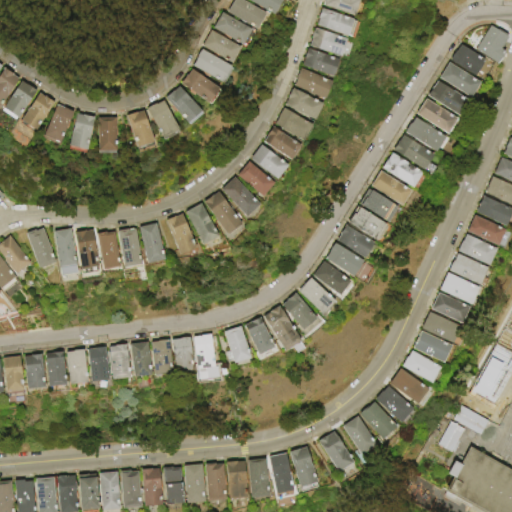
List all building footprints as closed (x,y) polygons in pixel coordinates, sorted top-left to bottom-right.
[(221,0),(240,0),(259,11),(250,27),(217,7),(221,0)] [(246,0),(275,0),(268,13),(246,0)] [(353,0),(349,13),(317,2),(318,0),(353,0)] [(316,5),(351,18),(346,34),(342,33),(341,34),(311,23),(313,16),(312,16),(316,5)] [(213,9),(244,26),(234,42),(204,25),(213,9)] [(202,25),(231,41),(222,58),(193,41),(202,25)] [(309,25),(341,37),(334,54),(304,43),(306,37),(305,36),(309,25)] [(473,50),(488,26),(506,38),(498,49),(503,52),(495,65),(473,50)] [(192,44),(223,61),(213,78),(183,61),(192,44)] [(302,46),(333,57),(327,74),(295,63),(302,46)] [(458,46),(482,60),(472,76),(447,62),(453,51),(454,52),(458,46)] [(182,63),(207,82),(197,97),(171,78),(182,63)] [(446,63),(477,83),(468,98),(437,79),(446,63)] [(294,65),(326,79),(319,96),(288,83),(292,75),(290,74),(294,65)] [(23,85),(6,113),(0,109),(0,87),(8,75),(23,85)] [(34,89),(18,80),(0,109),(0,110),(15,119),(34,89)] [(168,81),(193,108),(180,120),(155,93),(168,81)] [(435,82),(466,101),(457,117),(424,97),(430,87),(431,88),(435,82)] [(287,86),(317,101),(308,117),(297,111),(296,112),(278,102),(287,86)] [(41,97),(22,125),(7,115),(26,87),(41,97)] [(18,122),(33,131),(52,102),(37,92),(18,122)] [(153,95),(169,126),(153,135),(136,104),(153,95)] [(46,100),(62,107),(48,139),(32,132),(46,100)] [(423,100),(455,119),(445,134),(414,115),(423,100)] [(57,144),(71,111),(54,104),(41,136),(57,144)] [(115,110),(132,104),(142,136),(125,141),(115,110)] [(278,105),(307,122),(298,138),(269,122),(273,115),(272,115),(278,105)] [(83,113),(76,150),(57,146),(64,109),(83,113)] [(132,146),(149,143),(143,110),(125,114),(132,146)] [(87,114),(106,115),(105,150),(86,150),(87,114)] [(413,118),(443,137),(434,152),(402,132),(408,124),(409,124),(413,118)] [(267,124),(295,143),(285,158),(257,139),(267,124)] [(400,136),(432,155),(422,171),(391,151),(400,136)] [(507,136),(511,138),(511,157),(500,153),(503,146),(502,145),(507,136)] [(256,142),(282,163),(271,177),(245,156),(256,142)] [(389,154),(421,173),(411,189),(380,169),(389,154)] [(498,156),(511,162),(511,181),(490,172),(498,156)] [(243,159),(268,181),(257,194),(231,173),(243,159)] [(378,172),(409,191),(399,207),(368,187),(378,172)] [(488,174),(511,184),(511,202),(511,205),(482,191),(485,184),(484,183),(488,174)] [(229,175),(254,202),(241,215),(216,187),(229,175)] [(196,201),(212,190),(235,223),(219,234),(196,201)] [(366,190),(395,208),(385,224),(356,205),(366,190)] [(480,194),(511,208),(503,225),(472,211),(480,194)] [(178,211),(194,202),(212,234),(195,243),(178,211)] [(356,208),(384,225),(374,241),(345,223),(351,214),(352,215),(356,208)] [(158,219),(175,212),(188,247),(171,253),(158,219)] [(471,213),(502,227),(501,228),(507,231),(500,245),(495,243),(494,244),(463,230),(471,213)] [(148,222),(157,258),(139,262),(131,226),(148,222)] [(343,225),(372,243),(362,259),(349,251),(349,252),(334,242),(338,235),(343,225)] [(19,233),(36,226),(49,260),(31,266),(19,233)] [(46,230),(64,227),(69,264),(52,267),(46,230)] [(128,228),(133,264),(116,267),(111,230),(128,228)] [(85,229),(91,265),(73,267),(67,232),(85,229)] [(91,233),(107,231),(111,266),(95,268),(91,233)] [(463,232),(494,246),(485,264),(454,249),(459,238),(460,239),(463,232)] [(0,261),(0,239),(4,236),(24,261),(9,273),(0,261)] [(322,260),(332,244),(359,261),(360,260),(370,267),(360,282),(353,278),(350,276),(349,277),(322,260)] [(454,251),(485,265),(477,283),(445,268),(449,258),(451,259),(454,251)] [(321,262),(347,282),(336,296),(310,276),(321,262)] [(0,265),(8,276),(0,282),(0,265)] [(444,271),(475,285),(467,303),(436,288),(444,271)] [(307,279),(331,302),(319,315),(295,292),(307,279)] [(435,290),(466,304),(459,322),(427,307),(435,290)] [(293,294),(313,319),(299,331),(279,306),(284,301),(293,294)] [(273,306),(294,339),(277,349),(256,316),(273,306)] [(418,326),(426,310),(457,325),(448,342),(418,326)] [(254,317),(269,346),(252,354),(238,325),(254,317)] [(511,341),(502,336),(511,318),(511,341)] [(217,331),(235,326),(244,358),(226,363),(217,331)] [(419,329),(445,342),(436,359),(410,346),(419,329)] [(187,336),(205,334),(208,366),(211,365),(213,378),(192,380),(187,336)] [(184,337),(188,370),(170,372),(166,339),(184,337)] [(162,340),(165,373),(148,374),(145,341),(162,340)] [(142,342),(145,375),(127,377),(124,344),(142,342)] [(408,347),(435,364),(425,380),(398,363),(408,347)] [(81,349),(99,348),(102,382),(83,383),(81,349)] [(59,352),(77,350),(80,382),(62,383),(59,352)] [(103,351),(120,350),(122,380),(105,381),(103,351)] [(495,352),(511,362),(511,380),(487,366),(495,352)] [(38,355),(56,354),(58,387),(40,388),(38,355)] [(17,357),(35,355),(38,387),(20,389),(17,357)] [(0,357),(14,357),(16,390),(0,391),(0,357)] [(396,366),(424,386),(413,401),(386,382),(396,366)] [(487,366),(511,380),(511,385),(506,395),(479,379),(487,366)] [(479,379),(506,395),(498,409),(496,408),(471,393),(479,379)] [(371,397),(384,384),(408,407),(395,421),(371,397)] [(471,393),(496,408),(488,421),(461,406),(469,392),(471,393)] [(369,400),(392,424),(379,436),(356,412),(369,400)] [(461,407),(487,422),(479,436),(453,421),(461,407)] [(352,414),(372,443),(357,453),(337,424),(352,414)] [(450,423),(464,431),(450,454),(437,446),(450,423)] [(331,428),(350,460),(333,470),(314,438),(331,428)] [(285,449),(302,444),(313,484),(296,489),(285,449)] [(467,449),(511,475),(511,511),(477,511),(442,492),(467,449)] [(282,450),(290,488),(272,492),(265,453),(282,450)] [(244,457),(262,456),(265,490),(247,492),(244,457)] [(223,459),(241,458),(244,495),(226,497),(223,459)] [(219,461),(222,497),(205,498),(202,462),(219,461)] [(199,462),(201,500),(183,501),(181,463),(199,462)] [(181,499),(171,500),(171,497),(162,498),(160,466),(178,464),(181,499)] [(138,467),(156,466),(158,503),(140,504),(138,467)] [(134,469),(137,504),(119,506),(117,470),(134,469)] [(113,470),(116,507),(98,508),(96,471),(113,470)] [(54,511),(52,476),(70,474),(73,510),(54,511)] [(74,476),(93,476),(93,508),(75,509),(74,476)] [(10,511),(9,478),(28,477),(29,511),(10,511)] [(32,511),(31,479),(50,479),(50,511),(32,511)] [(0,511),(10,511),(9,481),(0,481),(0,511)]
